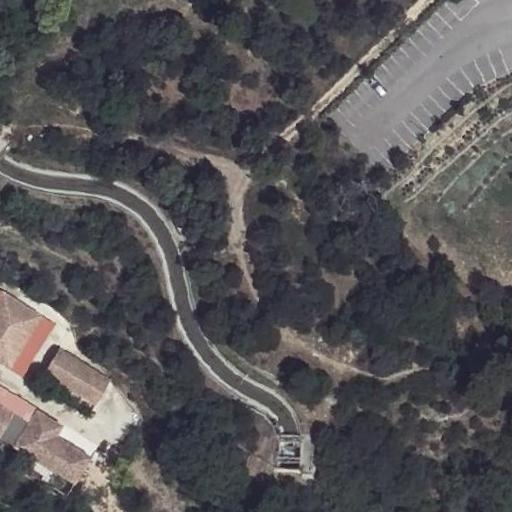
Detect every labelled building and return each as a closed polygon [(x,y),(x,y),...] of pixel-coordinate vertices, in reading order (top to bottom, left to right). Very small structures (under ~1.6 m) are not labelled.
[(185,239),(196,233),(185,214),(173,220),(185,239)] [(2,292),(0,294),(0,361),(9,367),(41,316),(2,292)] [(109,381),(58,349),(45,371),(96,403),(109,381)] [(0,435),(67,477),(83,452),(57,435),(61,430),(53,425),(56,421),(38,409),(30,422),(0,402),(0,435)] [(314,419),(305,419),(306,433),(315,433),(314,419)] [(63,425),(56,421),(53,425),(61,430),(63,425)] [(83,452),(67,477),(75,482),(91,457),(83,452)]
